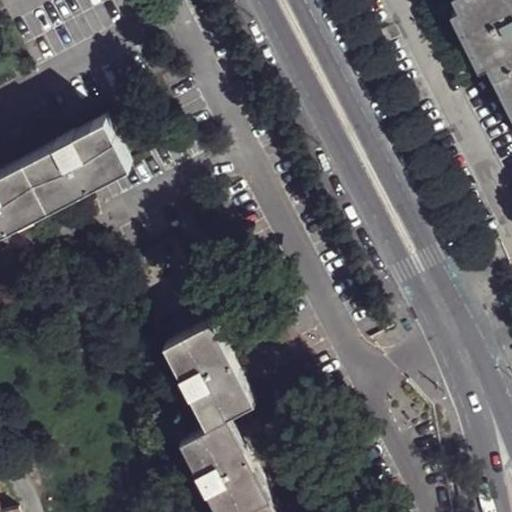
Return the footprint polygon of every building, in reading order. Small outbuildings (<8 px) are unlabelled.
[(491,49),(466,0),(457,0),(483,52),(491,49)] [(511,0),(466,0),(491,49),(511,90),(511,0)] [(0,169),(0,229),(131,160),(107,117),(0,169)] [(170,307),(165,295),(199,281),(180,234),(130,254),(149,302),(151,301),(156,313),(170,307)] [(214,315),(167,341),(210,422),(230,411),(257,396),(214,315)] [(210,422),(184,436),(223,511),(283,511),(230,411),(210,422)]
